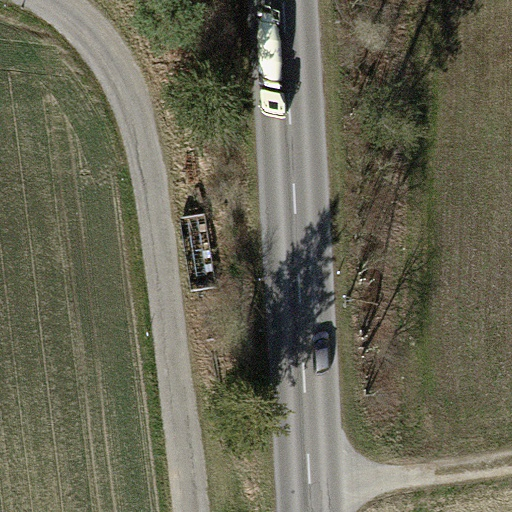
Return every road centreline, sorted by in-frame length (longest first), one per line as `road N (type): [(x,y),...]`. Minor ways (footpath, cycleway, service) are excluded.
road 1 (track): [(193,511),(153,153),(109,39),(54,0)]
road 2 (secondary): [(284,0),(313,511)]
road 3 (track): [(312,488),(511,458)]
